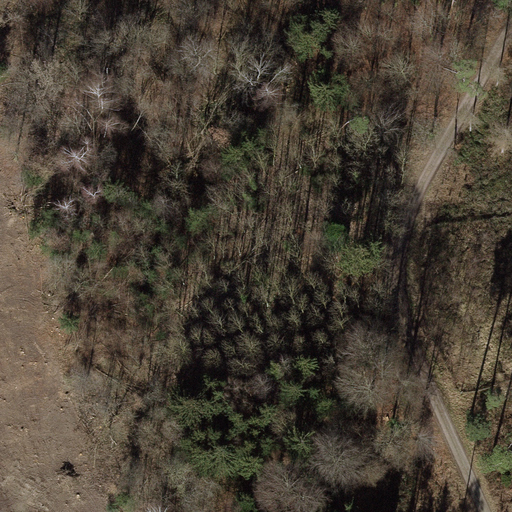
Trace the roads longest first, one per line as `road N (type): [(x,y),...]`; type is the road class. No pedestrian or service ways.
road 1 (track): [(494,511),(412,305),(436,169),(511,30)]
road 2 (trunk): [(57,511),(0,300)]
